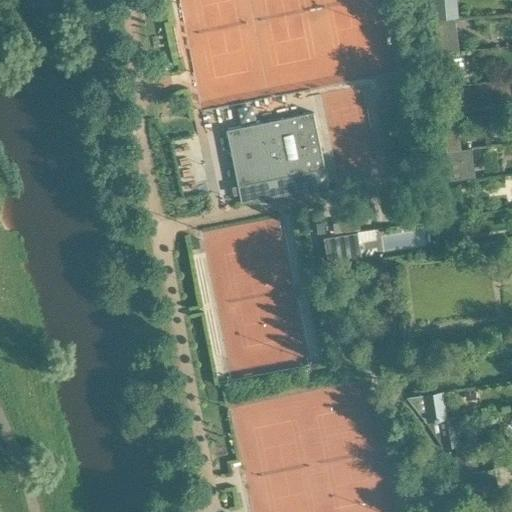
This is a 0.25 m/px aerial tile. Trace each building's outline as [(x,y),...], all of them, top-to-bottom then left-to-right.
[(457,0),(433,0),(435,19),(459,17),(457,0)] [(458,39),(438,41),(440,53),(459,51),(458,39)] [(388,80),(343,87),(346,106),(390,99),(388,80)] [(253,124),(227,130),(242,203),(328,185),(314,112),(261,123),(253,124)] [(462,126),(447,128),(449,149),(465,147),(462,126)] [(476,156),(463,158),(465,175),(478,173),(476,156)] [(458,183),(447,184),(450,213),(461,211),(458,183)] [(357,232),(324,238),(329,265),(362,259),(357,232)] [(443,391),(407,397),(426,421),(427,422),(447,418),(443,391)] [(457,417),(427,422),(443,447),(461,445),(457,417)] [(469,453),(456,455),(459,472),(471,470),(469,453)] [(484,469),(461,473),(470,487),(486,484),(484,469)] [(510,511),(499,497),(481,501),(489,511),(510,511)]
